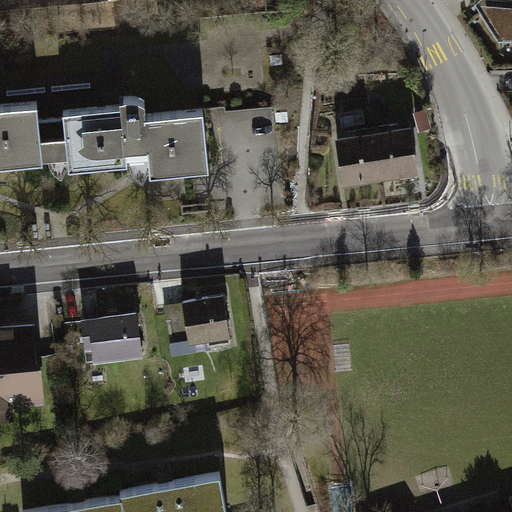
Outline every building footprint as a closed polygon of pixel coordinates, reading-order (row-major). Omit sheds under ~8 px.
[(511,0),(490,0),(511,31),(511,0)] [(0,175),(60,172),(59,163),(80,162),(81,177),(141,173),(140,162),(163,160),(165,180),(224,176),(220,112),(164,116),(163,95),(132,97),(132,107),(80,111),(82,136),(58,138),(56,108),(0,111),(0,175)] [(434,183),(426,127),(383,133),(391,189),(434,183)] [(383,133),(337,139),(346,196),(391,189),(383,133)] [(236,297),(171,301),(174,353),(200,352),(199,342),(239,340),(236,297)] [(148,311),(95,318),(101,363),(154,355),(148,311)] [(49,325),(0,329),(0,432),(24,431),(22,407),(55,404),(49,325)] [(134,511),(241,511),(234,466),(130,483),(134,511)] [(133,511),(130,496),(39,511),(133,511)]
